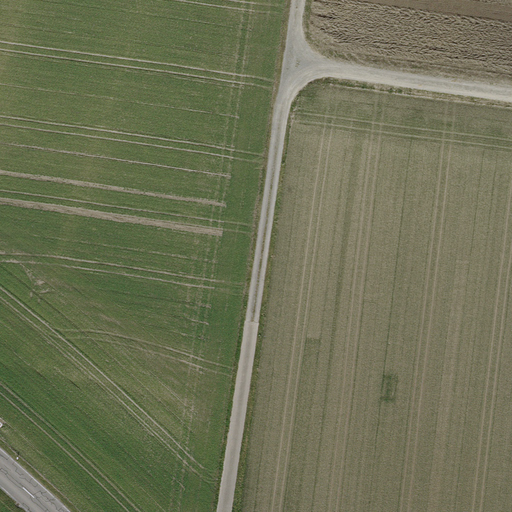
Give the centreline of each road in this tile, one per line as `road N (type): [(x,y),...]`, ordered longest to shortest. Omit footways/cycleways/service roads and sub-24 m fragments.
road 1 (track): [(220,511),(299,0)]
road 2 (track): [(511,91),(290,62)]
